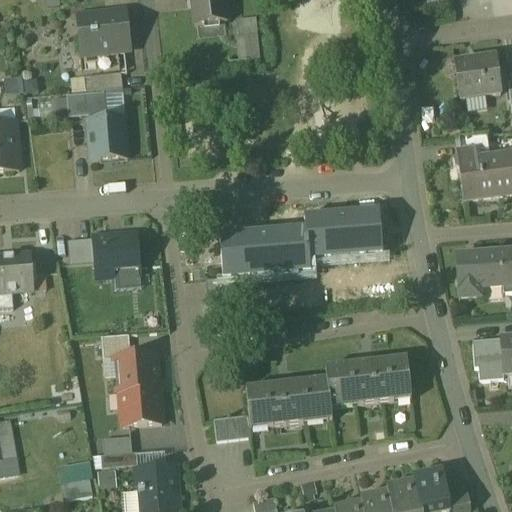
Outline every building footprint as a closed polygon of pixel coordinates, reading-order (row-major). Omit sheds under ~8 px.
[(221,0),(189,0),(192,28),(224,25),(221,0)] [(125,17),(77,22),(81,61),(125,57),(124,49),(121,49),(120,39),(127,38),(125,17)] [(256,20),(236,23),(238,39),(258,37),(256,20)] [(496,62),(455,68),(460,104),(501,98),(496,62)] [(121,77),(85,81),(86,96),(123,92),(121,77)] [(3,82),(7,99),(24,95),(21,79),(3,82)] [(103,99),(87,101),(89,121),(89,126),(105,125),(103,99)] [(87,101),(66,102),(68,123),(89,121),(87,101)] [(89,126),(88,126),(92,169),(128,166),(125,123),(105,125),(89,126)] [(0,126),(0,176),(20,175),(16,125),(0,126)] [(488,140),(460,142),(466,182),(494,178),(488,140)] [(494,178),(466,182),(472,216),(511,212),(511,186),(496,189),(494,178)] [(305,233),(307,263),(383,255),(379,215),(304,222),(305,233)] [(307,263),(305,233),(221,241),(224,283),(224,284),(230,283),(309,276),(307,263)] [(136,239),(92,243),(96,282),(114,281),(114,276),(139,273),(136,239)] [(511,257),(477,260),(479,294),(481,294),(503,292),(504,298),(511,297),(511,257)] [(477,260),(456,261),(459,305),(461,305),(461,303),(481,302),(481,294),(479,294),(477,260)] [(29,261),(0,263),(0,301),(33,298),(29,261)] [(230,283),(224,284),(224,283),(207,284),(211,340),(235,338),(230,283)] [(129,339),(102,341),(103,363),(115,363),(115,361),(131,360),(129,339)] [(511,343),(501,344),(503,380),(511,379),(511,343)] [(475,382),(503,380),(501,344),(472,346),(475,382)] [(131,360),(115,361),(115,363),(117,398),(120,398),(160,395),(157,358),(131,360)] [(327,385),(331,414),(412,404),(407,364),(326,373),(327,385)] [(327,385),(246,394),(251,435),(332,425),(331,414),(327,385)] [(160,395),(120,398),(123,431),(162,429),(160,395)] [(249,420),(215,424),(218,446),(251,442),(249,420)] [(0,469),(0,468),(0,466),(13,464),(9,441),(0,442),(0,469)] [(131,442),(103,444),(105,459),(132,457),(131,442)] [(105,459),(101,460),(102,473),(138,470),(137,457),(105,459)] [(98,473),(99,485),(116,484),(115,472),(98,473)] [(177,511),(175,474),(137,477),(140,511),(177,511)] [(443,475),(414,480),(415,485),(420,511),(450,511),(445,488),(443,475)] [(89,484),(73,487),(75,501),(91,497),(89,484)] [(470,511),(465,484),(445,488),(450,511),(470,511)] [(420,511),(415,485),(388,490),(389,496),(392,511),(420,511)] [(392,511),(389,496),(361,501),(362,506),(363,511),(392,511)] [(277,511),(275,503),(254,507),(254,511),(277,511)]
